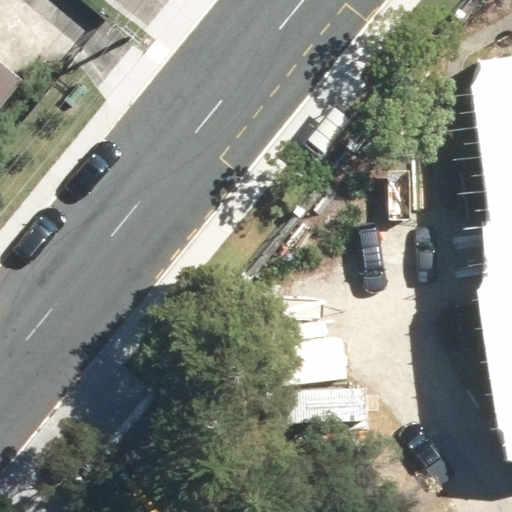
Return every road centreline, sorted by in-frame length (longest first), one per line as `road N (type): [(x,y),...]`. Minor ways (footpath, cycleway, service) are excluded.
road 1 (residential): [(313,0),(0,388)]
road 2 (residential): [(403,159),(389,322),(489,511)]
